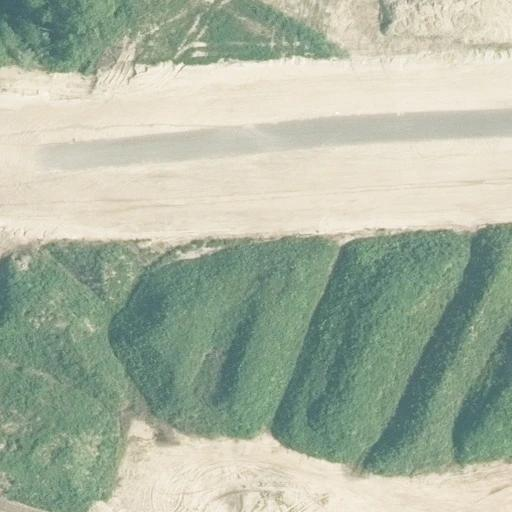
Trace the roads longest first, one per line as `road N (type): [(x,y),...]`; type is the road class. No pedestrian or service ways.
road 1 (unclassified): [(0,192),(511,161)]
road 2 (unclassified): [(511,95),(0,117)]
